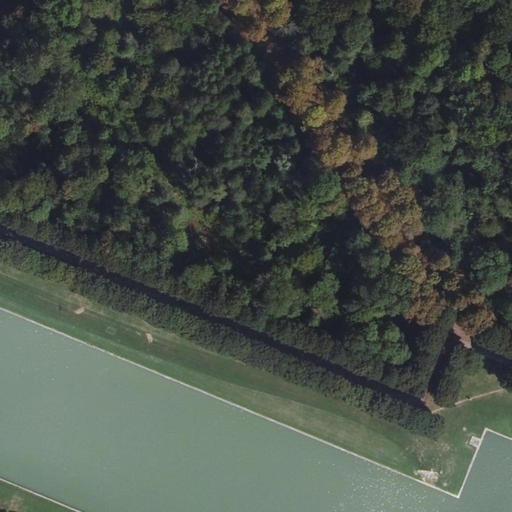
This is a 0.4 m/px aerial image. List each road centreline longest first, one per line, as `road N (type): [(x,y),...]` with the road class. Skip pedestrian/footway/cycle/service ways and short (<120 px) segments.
road 1 (track): [(511,363),(443,334),(414,404),(0,232)]
road 2 (track): [(328,146),(443,334)]
road 3 (track): [(238,0),(316,126)]
